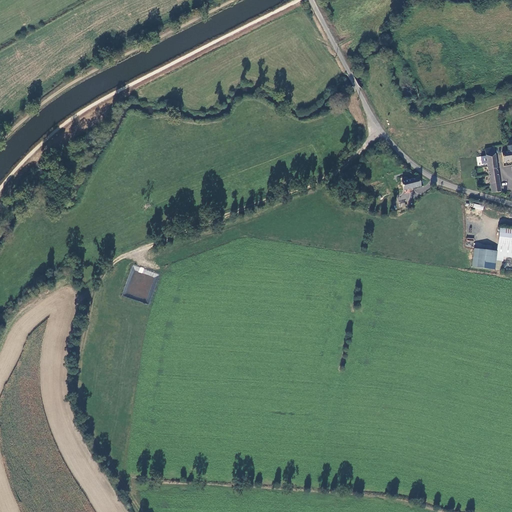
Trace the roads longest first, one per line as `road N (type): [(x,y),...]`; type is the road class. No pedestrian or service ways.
road 1 (track): [(378,126),(330,175),(133,251),(105,270),(84,337),(80,394),(139,511)]
road 2 (unclassified): [(511,203),(431,177),(405,158),(365,105),(311,0)]
road 3 (track): [(234,0),(59,91),(0,142)]
